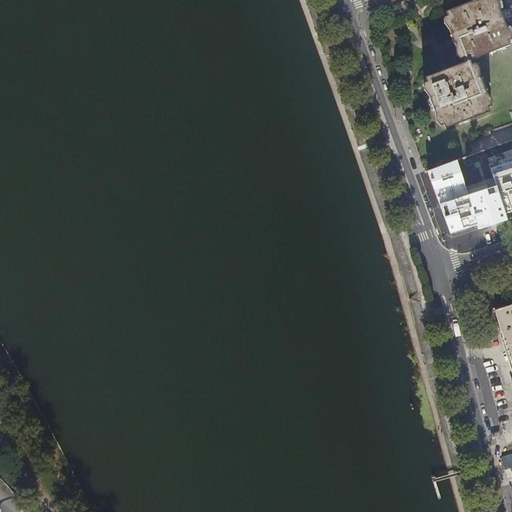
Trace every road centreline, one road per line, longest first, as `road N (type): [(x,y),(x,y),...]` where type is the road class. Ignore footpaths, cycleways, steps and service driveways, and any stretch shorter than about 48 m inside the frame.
road 1 (secondary): [(425,235),(358,35),(338,6)]
road 2 (secondary): [(338,6),(376,128),(425,235)]
road 3 (secondary): [(503,511),(441,292)]
road 4 (secondary): [(441,292),(492,511)]
